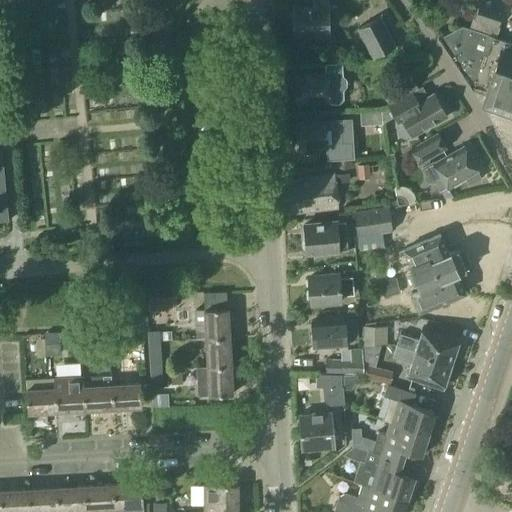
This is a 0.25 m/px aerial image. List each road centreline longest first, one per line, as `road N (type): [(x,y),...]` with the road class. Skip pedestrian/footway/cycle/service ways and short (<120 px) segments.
road 1 (residential): [(277,449),(0,462)]
road 2 (residential): [(221,0),(228,252)]
road 3 (residential): [(268,250),(255,0)]
road 4 (residential): [(0,273),(228,252)]
road 5 (residential): [(511,171),(399,0)]
road 6 (tertiary): [(448,511),(511,317)]
road 7 (residential): [(277,449),(268,250)]
